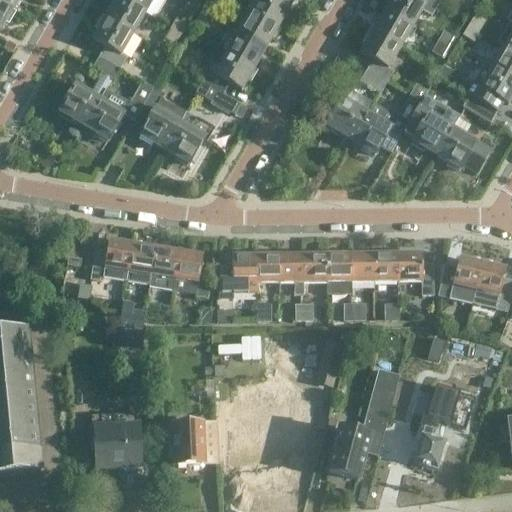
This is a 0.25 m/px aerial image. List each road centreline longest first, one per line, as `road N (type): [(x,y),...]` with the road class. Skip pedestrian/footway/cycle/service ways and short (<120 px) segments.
road 1 (residential): [(494,218),(219,218)]
road 2 (residential): [(219,218),(232,181),(340,0)]
road 3 (residential): [(219,218),(0,185)]
road 4 (residential): [(71,0),(0,121)]
